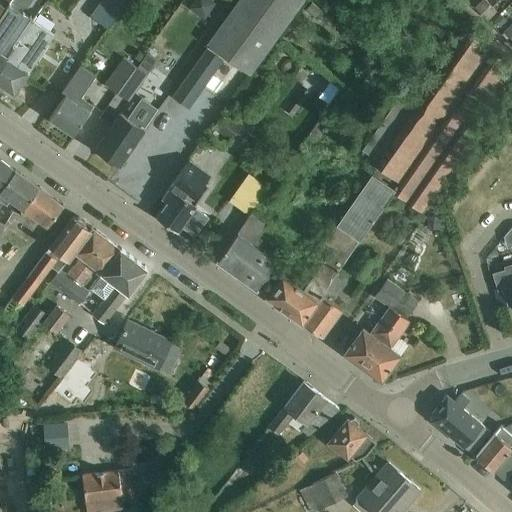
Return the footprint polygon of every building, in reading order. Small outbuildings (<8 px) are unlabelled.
[(127,0),(101,0),(91,15),(108,27),(127,0)] [(249,73),(301,0),(236,0),(206,43),(249,73)] [(482,13),(491,4),(487,0),(482,0),(476,7),(482,13)] [(0,67),(14,46),(11,44),(29,18),(22,13),(9,3),(0,15),(0,67)] [(314,4),(308,11),(318,19),(323,12),(314,4)] [(497,10),(491,4),(482,13),(488,19),(497,10)] [(501,14),(494,21),(500,27),(507,20),(501,14)] [(14,46),(0,67),(0,83),(14,92),(52,33),(32,19),(29,17),(29,18),(11,44),(14,46)] [(339,255),(346,259),(393,191),(421,211),(479,128),(473,124),(511,65),(511,62),(466,29),(421,95),(417,92),(408,103),(399,97),(363,149),(377,159),(374,164),(378,167),(324,244),(334,251),(339,255)] [(175,93),(190,104),(223,57),(208,46),(175,93)] [(135,65),(116,92),(128,100),(147,74),(158,59),(148,52),(137,67),(135,65)] [(116,92),(135,65),(123,57),(104,83),(116,92)] [(80,97),(95,76),(80,66),(61,93),(65,95),(50,117),(73,133),(93,105),(80,97)] [(331,99),(343,84),(332,75),(321,90),(331,99)] [(294,112),(309,89),(298,81),(283,104),(294,112)] [(106,132),(95,149),(102,153),(101,156),(110,162),(112,160),(118,164),(143,128),(157,107),(143,97),(129,118),(120,112),(106,132)] [(325,109),(304,140),(315,148),(336,116),(325,109)] [(214,127),(230,139),(240,125),(224,113),(214,127)] [(0,189),(15,169),(0,158),(0,189)] [(199,189),(210,175),(188,160),(162,198),(166,201),(156,215),(178,231),(181,226),(194,235),(207,216),(194,207),(196,205),(195,204),(204,191),(203,190),(202,191),(199,189)] [(252,167),(231,196),(252,211),(272,182),(252,167)] [(0,232),(4,225),(4,224),(0,222),(0,204),(2,203),(7,207),(10,203),(21,211),(23,207),(38,186),(15,169),(0,189),(0,232)] [(296,182),(281,171),(264,195),(279,205),(296,182)] [(12,209),(7,218),(11,221),(15,216),(40,235),(62,205),(63,204),(38,186),(23,207),(20,212),(12,209)] [(269,222),(253,210),(217,259),(256,288),(276,260),(256,246),(261,240),(258,237),(269,222)] [(61,268),(74,251),(93,227),(75,213),(12,296),(23,304),(30,297),(38,284),(52,266),(58,271),(59,269),(60,270),(61,268)] [(442,217),(429,216),(428,226),(441,227),(442,217)] [(58,271),(50,282),(64,292),(106,237),(93,227),(74,251),(81,256),(67,274),(61,268),(60,270),(59,269),(58,271)] [(106,237),(64,292),(80,304),(90,291),(82,285),(84,283),(86,285),(92,277),(91,274),(96,267),(103,272),(121,249),(106,237)] [(121,249),(103,272),(104,273),(93,287),(106,297),(93,314),(105,323),(146,267),(121,249)] [(282,274),(267,295),(303,322),(339,269),(346,259),(339,255),(334,251),(315,278),(312,276),(305,285),(298,281),(296,284),(282,274)] [(372,264),(376,258),(368,252),(364,258),(361,256),(352,269),(366,278),(374,265),(372,264)] [(505,268),(493,271),(499,290),(503,289),(508,305),(511,304),(511,262),(504,265),(505,268)] [(336,274),(303,322),(322,336),(341,308),(332,301),(346,281),(336,274)] [(387,279),(374,296),(388,306),(401,289),(387,279)] [(400,315),(363,366),(382,379),(399,355),(406,345),(397,339),(409,322),(405,319),(406,318),(417,301),(413,298),(401,289),(388,306),(400,315)] [(29,338),(47,312),(34,303),(15,329),(29,338)] [(71,315),(57,304),(42,324),(56,334),(71,315)] [(363,327),(345,352),(363,366),(400,315),(388,306),(369,332),(363,327)] [(172,348),(174,342),(128,320),(116,346),(161,368),(164,361),(160,359),(167,345),(172,348)] [(62,377),(82,349),(68,339),(48,366),(62,377)] [(308,434),(338,408),(303,381),(269,426),(278,433),(293,414),(305,423),(301,429),(308,434)] [(197,382),(180,405),(183,407),(192,414),(195,411),(209,392),(197,382)] [(455,401),(447,395),(432,413),(432,420),(465,446),(472,437),(480,443),(490,431),(463,408),(469,400),(461,393),(455,401)] [(367,454),(377,442),(366,433),(367,432),(348,416),(328,440),(347,455),(348,453),(356,459),(367,454)] [(67,421),(43,423),(45,450),(69,448),(67,421)] [(501,425),(478,453),(495,469),(493,470),(495,472),(511,452),(511,448),(509,446),(511,441),(511,424),(504,428),(501,425)] [(133,471),(164,467),(161,445),(131,449),(133,471)] [(300,464),(307,457),(302,451),(295,458),(300,464)] [(419,490),(388,463),(358,497),(374,511),(403,511),(402,511),(419,490)] [(132,469),(123,469),(82,474),(86,511),(115,511),(115,509),(123,508),(122,497),(135,496),(132,469)] [(335,474),(312,486),(300,491),(310,511),(314,511),(323,508),(347,496),(335,474)]
